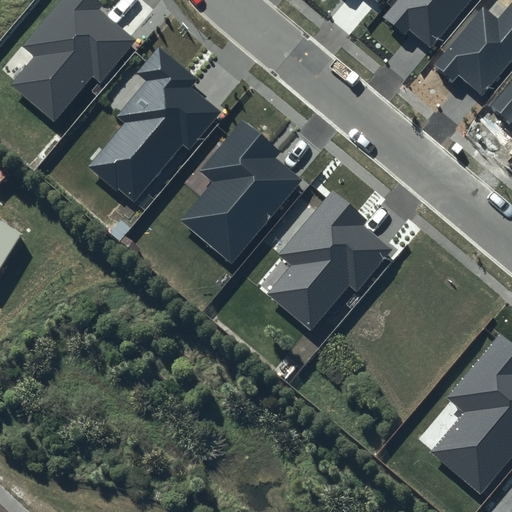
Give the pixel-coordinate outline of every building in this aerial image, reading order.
[(104,4),(98,0),(60,0),(22,46),(34,56),(10,84),(53,121),(91,76),(100,83),(136,40),(99,10),(104,4)] [(471,0),(398,0),(384,18),(405,35),(410,30),(432,48),(471,0)] [(511,59),(511,0),(497,18),(483,6),(433,66),(452,82),(458,75),(482,96),(511,59)] [(196,79),(158,48),(136,73),(145,81),(115,117),(123,124),(88,165),(134,203),(183,145),(190,151),(221,114),(189,88),(196,79)] [(511,81),(490,108),(510,125),(511,122),(511,81)] [(280,152),(242,120),(199,171),(214,184),(182,221),(232,262),(302,179),(275,157),(280,152)] [(368,220),(332,190),(277,254),(292,266),(268,294),(310,330),(348,284),(356,291),(391,249),(363,225),(368,220)] [(2,201),(0,202),(0,220),(20,240),(31,230),(2,201)] [(511,343),(500,334),(446,398),(464,413),(430,453),(480,495),(511,456),(511,343)]
